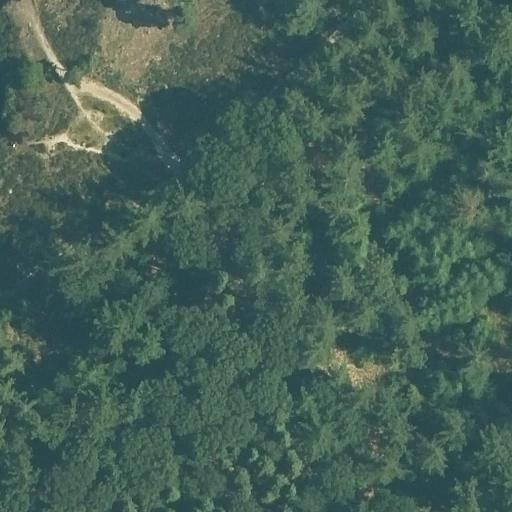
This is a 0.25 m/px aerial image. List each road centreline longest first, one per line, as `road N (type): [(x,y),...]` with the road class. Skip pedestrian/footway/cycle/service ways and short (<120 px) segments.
road 1 (track): [(331,511),(195,181)]
road 2 (track): [(375,0),(195,181)]
road 3 (track): [(195,181),(0,318)]
